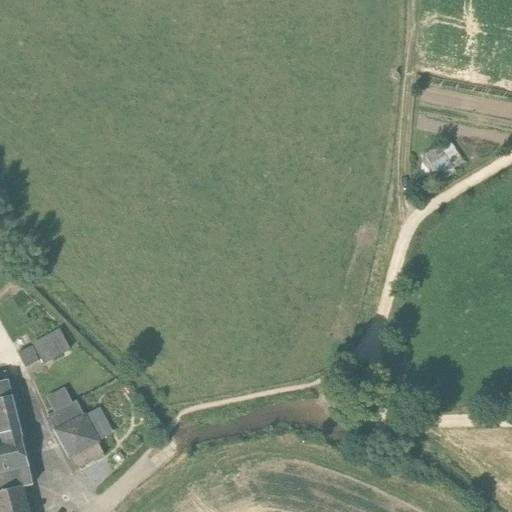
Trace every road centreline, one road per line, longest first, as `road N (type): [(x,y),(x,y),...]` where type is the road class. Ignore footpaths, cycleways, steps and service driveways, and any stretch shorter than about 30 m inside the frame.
road 1 (unclassified): [(511,155),(412,221),(372,337),(384,405),(397,420),(511,423)]
road 2 (track): [(156,459),(188,435),(326,407),(344,375)]
